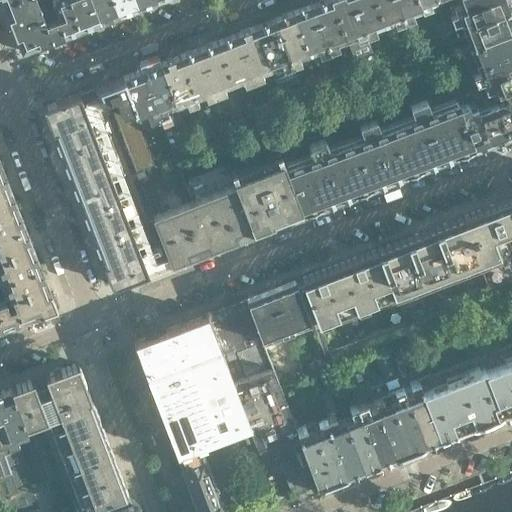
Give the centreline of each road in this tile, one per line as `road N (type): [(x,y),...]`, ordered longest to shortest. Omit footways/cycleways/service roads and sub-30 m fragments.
road 1 (residential): [(94,326),(511,172)]
road 2 (residential): [(257,0),(8,92)]
road 3 (residential): [(94,326),(8,92)]
road 4 (residential): [(511,431),(309,511)]
road 5 (residential): [(157,511),(94,326)]
